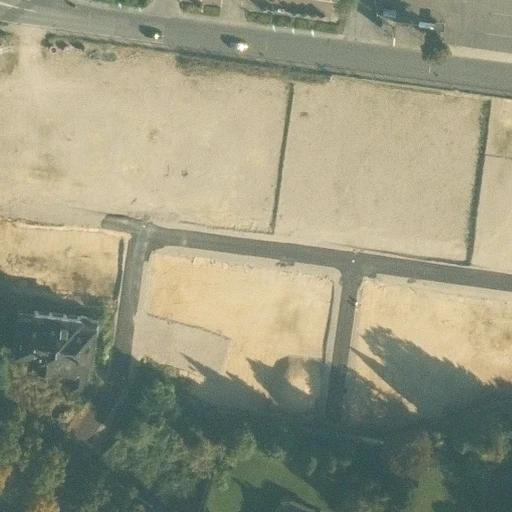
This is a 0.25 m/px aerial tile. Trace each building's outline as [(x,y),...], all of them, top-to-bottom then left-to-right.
[(110,135),(102,195),(256,215),(271,102),(117,81),(110,135)] [(46,187),(102,195),(110,135),(55,127),(46,187)] [(461,179),(296,156),(287,221),(452,243),(461,179)] [(511,201),(482,197),(476,245),(511,250),(511,201)] [(17,229),(0,226),(0,268),(12,270),(17,229)] [(39,275),(62,278),(67,236),(44,233),(39,275)] [(91,239),(67,236),(62,278),(85,281),(91,239)] [(196,270),(176,267),(175,276),(171,308),(190,311),(196,270)] [(216,272),(196,270),(190,311),(210,314),(216,272)] [(160,298),(163,274),(149,272),(146,296),(160,298)] [(236,275),(216,272),(210,314),(230,317),(236,275)] [(163,274),(160,298),(158,310),(170,311),(171,308),(175,276),(163,274)] [(256,278),(236,275),(230,317),(250,319),(251,311),(255,287),(256,278)] [(274,323),(297,326),(303,284),(280,281),(279,290),(275,314),(274,323)] [(326,288),(303,284),(297,326),(321,329),(322,320),(325,296),(326,288)] [(263,312),(267,288),(255,287),(251,311),(263,312)] [(267,288),(263,312),(275,314),(279,290),(267,288)] [(367,335),(390,338),(396,297),(372,294),(371,303),(368,326),(367,335)] [(325,296),(322,320),(336,322),(339,298),(325,296)] [(419,300),(396,297),(390,338),(413,342),(415,333),(418,309),(419,300)] [(368,326),(371,303),(359,301),(356,325),(368,326)] [(466,306),(443,303),(441,312),(438,336),(437,345),(460,348),(466,306)] [(489,310),(466,306),(460,348),(483,351),(489,310)] [(415,333),(426,334),(430,311),(418,309),(415,333)] [(72,389),(86,391),(91,361),(95,362),(101,323),(82,321),(83,317),(38,310),(37,314),(21,311),(15,350),(32,353),(30,362),(60,367),(61,364),(75,366),(72,389)] [(511,313),(489,310),(483,351),(506,354),(511,313)] [(441,312),(430,311),(426,334),(438,336),(441,312)] [(273,363),(306,367),(308,355),(272,350),(271,362),(273,363)] [(273,363),(270,383),(312,389),(314,368),(306,367),(273,363)] [(371,364),(370,376),(403,381),(406,381),(407,369),(371,364)] [(362,375),(359,395),(400,401),(403,381),(370,376),(362,375)] [(309,409),(312,389),(270,383),(267,403),(301,408),(309,409)] [(398,421),(400,401),(359,395),(356,415),(364,416),(398,421)] [(299,420),(301,408),(267,403),(265,403),(263,415),(299,420)] [(398,421),(364,416),(363,428),(398,433),(400,421),(398,421)] [(289,498),(286,505),(300,511),(311,511),(313,509),(289,498)]
